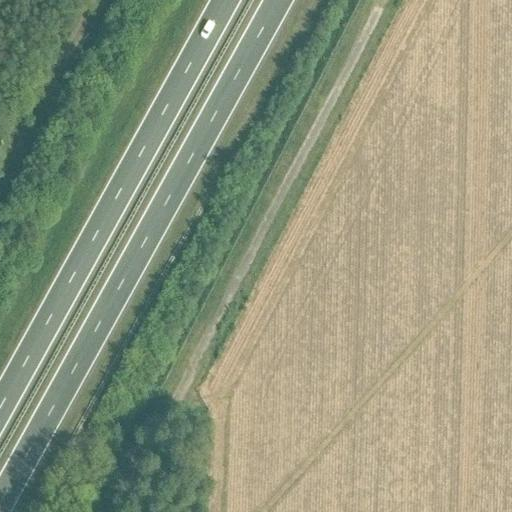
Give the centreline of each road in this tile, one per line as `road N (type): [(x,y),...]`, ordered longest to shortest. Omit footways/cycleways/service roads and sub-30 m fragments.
road 1 (trunk): [(0,507),(280,0)]
road 2 (track): [(114,511),(383,0)]
road 3 (trunk): [(225,0),(0,407)]
